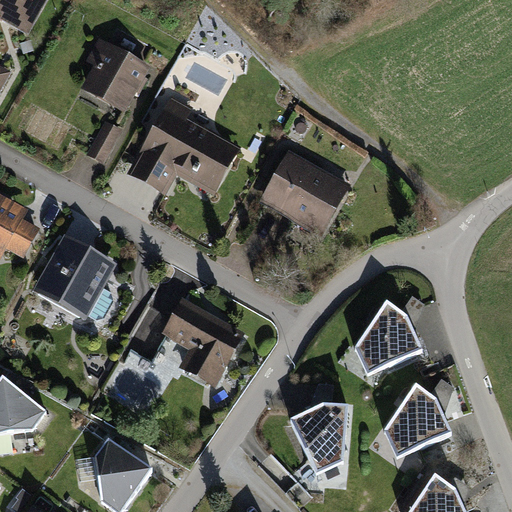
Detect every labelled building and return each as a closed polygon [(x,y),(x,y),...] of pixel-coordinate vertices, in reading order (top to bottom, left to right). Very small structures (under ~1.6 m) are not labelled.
[(0,0),(0,16),(27,32),(44,0),(0,0)] [(147,70),(109,49),(88,87),(125,108),(147,70)] [(168,115),(137,171),(166,187),(175,169),(191,178),(195,169),(217,181),(234,151),(183,122),(189,111),(172,101),(165,114),(168,115)] [(103,163),(120,133),(107,125),(90,156),(103,163)] [(292,159),(267,203),(317,232),(342,187),(292,159)] [(7,207),(0,203),(0,255),(5,247),(22,256),(36,231),(9,216),(10,213),(10,211),(8,209),(7,207)] [(101,283),(110,268),(67,244),(40,291),(96,322),(104,320),(114,303),(111,294),(101,289),(101,283)] [(406,310),(417,317),(424,307),(413,300),(406,310)] [(190,371),(214,384),(240,337),(184,306),(168,335),(200,353),(190,371)] [(387,306),(355,351),(368,378),(422,352),(407,320),(387,306)] [(46,414),(3,381),(0,384),(0,436),(33,431),(46,414)] [(442,382),(435,392),(446,400),(453,390),(442,382)] [(319,399),(332,401),(333,388),(320,387),(319,399)] [(416,389),(385,434),(398,461),(452,435),(436,403),(416,389)] [(291,422),(317,476),(344,465),(349,409),(324,407),(291,422)] [(123,511),(152,473),(109,440),(95,458),(102,504),(113,511),(123,511)] [(436,479),(412,511),(464,511),(456,493),(436,479)]
